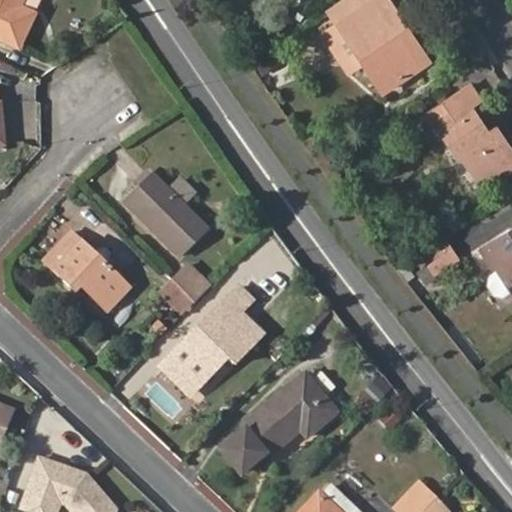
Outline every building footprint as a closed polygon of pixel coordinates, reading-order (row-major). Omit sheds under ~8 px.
[(41,0),(0,0),(0,35),(19,45),(41,0)] [(406,28),(387,0),(371,0),(322,34),(349,72),(363,63),(383,92),(423,65),(401,31),(406,28)] [(423,65),(429,60),(406,28),(401,31),(423,65)] [(276,64),(270,54),(258,62),(264,72),(276,64)] [(479,100),(471,86),(430,114),(435,122),(458,155),(462,153),(479,178),(492,170),(511,156),(511,152),(495,127),(487,133),(469,107),(479,100)] [(423,119),(428,127),(435,122),(430,114),(423,119)] [(311,137),(304,142),(318,163),(326,157),(311,137)] [(511,156),(492,170),(500,182),(511,173),(511,156)] [(338,190),(344,184),(326,157),(318,163),(338,190)] [(167,188),(153,175),(126,203),(179,254),(207,226),(185,205),(167,188)] [(185,205),(197,193),(180,176),(167,188),(185,205)] [(511,229),(482,248),(492,267),(498,265),(501,270),(492,276),(490,285),(497,295),(505,295),(511,291),(511,229)] [(72,230),(42,261),(76,292),(80,287),(84,282),(111,307),(130,286),(109,266),(115,260),(116,251),(111,247),(102,247),(95,254),(72,230)] [(461,262),(450,242),(427,256),(437,276),(461,262)] [(195,302),(209,287),(187,264),(172,279),(195,302)] [(182,316),(195,302),(172,279),(158,292),(182,316)] [(80,287),(107,311),(111,307),(84,282),(80,287)] [(253,299),(239,285),(164,362),(194,390),(226,358),(231,363),(262,332),(241,311),(253,299)] [(188,397),(194,390),(164,362),(158,368),(188,397)] [(242,425),(247,432),(223,451),(244,474),(266,455),(269,455),(301,431),(306,436),(336,411),(306,373),(242,425)] [(0,428),(2,429),(9,408),(0,404),(0,428)] [(60,464),(38,456),(20,507),(35,511),(45,511),(47,506),(56,509),(58,501),(65,503),(73,511),(113,511),(115,507),(85,472),(78,470),(77,473),(63,470),(60,464)] [(78,470),(60,464),(63,470),(77,473),(78,470)] [(339,511),(363,511),(332,482),(320,494),(339,511)] [(416,485),(396,505),(403,511),(423,511),(433,502),(416,485)] [(339,511),(320,494),(319,492),(299,511),(339,511)] [(423,511),(442,511),(433,502),(423,511)]
